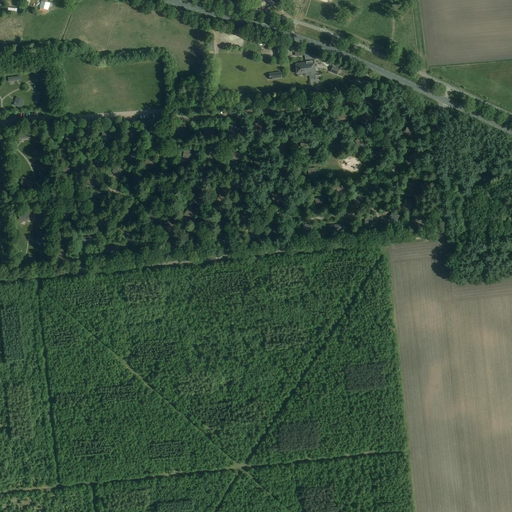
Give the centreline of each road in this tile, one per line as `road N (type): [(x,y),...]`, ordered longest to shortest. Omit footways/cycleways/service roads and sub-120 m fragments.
road 1 (unclassified): [(445,101),(432,134),(444,220),(438,233),(0,279)]
road 2 (secondary): [(445,101),(330,49),(166,0)]
